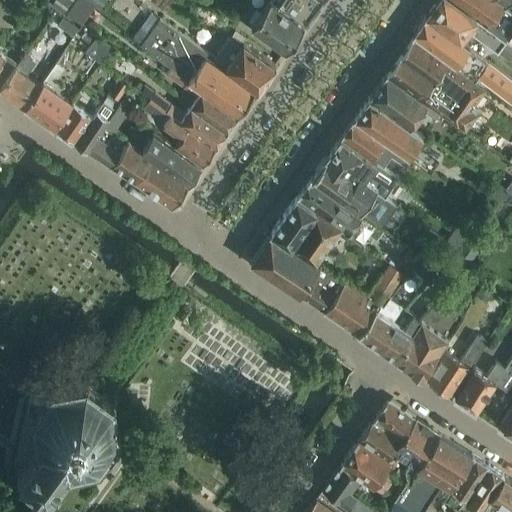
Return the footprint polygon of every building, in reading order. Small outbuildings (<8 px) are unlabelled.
[(66,13),(74,0),(54,0),(52,3),(66,13)] [(86,0),(101,10),(107,0),(86,0)] [(285,49),(304,23),(271,0),(269,0),(251,25),(285,49)] [(277,0),(306,20),(320,0),(277,0)] [(511,39),(508,38),(459,5),(452,0),(438,0),(427,16),(463,40),(471,29),(474,31),(473,33),(500,52),(499,53),(509,60),(511,56),(511,39)] [(491,22),(504,4),(497,0),(458,0),(461,2),(491,22)] [(211,11),(203,22),(217,33),(226,22),(211,11)] [(456,67),(472,46),(463,40),(427,16),(411,37),(456,67)] [(143,24),(132,38),(171,67),(171,66),(190,79),(237,113),(254,89),(238,78),(207,55),(209,53),(160,18),(152,29),(143,24)] [(91,44),(97,36),(88,28),(81,36),(91,44)] [(257,87),(275,63),(246,42),(248,39),(234,29),(214,56),(257,87)] [(411,37),(385,73),(440,113),(451,121),(452,119),(466,129),(478,114),(471,109),(486,89),(473,80),(461,71),(456,67),(411,37)] [(42,84),(26,105),(39,115),(58,89),(61,85),(56,80),(65,67),(63,66),(70,56),(63,51),(45,79),(42,84)] [(19,62),(7,53),(0,63),(0,86),(26,105),(42,84),(37,80),(27,73),(36,61),(25,53),(19,62)] [(473,80),(479,72),(467,63),(461,71),(473,80)] [(226,128),(237,113),(190,79),(171,66),(171,67),(166,73),(196,95),(191,103),(226,128)] [(440,113),(385,73),(368,97),(408,126),(421,108),(436,119),(440,113)] [(54,125),(72,99),(66,95),(58,89),(39,115),(54,125)] [(184,112),(171,103),(155,90),(150,98),(166,109),(215,144),(226,128),(191,103),(184,112)] [(96,136),(105,124),(104,124),(108,118),(114,110),(119,103),(106,95),(96,109),(93,114),(72,99),(54,125),(85,148),(87,149),(96,136)] [(429,169),(437,160),(435,158),(436,156),(418,144),(423,137),(408,126),(368,97),(355,115),(412,157),(413,158),(429,169)] [(201,162),(215,144),(166,109),(150,98),(142,108),(162,121),(180,135),(174,143),(201,162)] [(114,131),(124,117),(114,110),(108,118),(104,124),(105,124),(114,131)] [(355,115),(339,137),(369,159),(375,163),(382,168),(384,166),(392,155),(406,165),(412,157),(355,115)] [(189,182),(201,166),(153,132),(141,149),(152,156),(189,182)] [(87,149),(111,165),(119,152),(96,136),(87,149)] [(339,137),(326,155),(374,190),(384,198),(397,179),(375,163),(369,159),(339,137)] [(134,181),(152,156),(141,149),(128,140),(119,152),(111,165),(134,181)] [(390,216),(367,199),(374,190),(326,155),(311,176),(359,210),(357,212),(361,214),(362,212),(378,224),(374,230),(377,233),(374,238),(376,239),(378,240),(386,230),(382,227),(390,216)] [(172,207),(189,183),(189,182),(152,156),(134,181),(172,207)] [(359,210),(311,176),(296,196),(343,229),(361,243),(368,233),(374,238),(377,233),(374,230),(378,224),(362,212),(361,214),(357,212),(359,210)] [(499,205),(508,194),(500,187),(492,199),(499,205)] [(282,215),(272,230),(320,263),(329,249),(343,229),(296,196),(282,215)] [(269,235),(250,260),(308,299),(325,310),(333,299),(346,280),(327,267),(320,263),(272,230),(269,235)] [(471,230),(458,248),(471,256),(484,239),(471,230)] [(422,276),(430,265),(420,259),(413,269),(422,276)] [(427,281),(446,280),(435,271),(427,281)] [(381,276),(368,295),(380,303),(383,305),(396,286),(381,276)] [(333,299),(325,310),(359,333),(380,303),(368,295),(346,280),(333,299)] [(487,302),(494,292),(483,286),(477,295),(487,302)] [(422,375),(433,359),(465,314),(441,297),(418,319),(424,322),(397,359),(422,375)] [(380,303),(359,333),(380,347),(390,334),(389,333),(394,326),(395,327),(397,324),(396,322),(406,310),(390,298),(387,302),(384,306),(383,305),(380,303)] [(397,359),(424,322),(418,319),(406,310),(396,322),(397,324),(395,327),(394,326),(389,333),(390,334),(380,347),(397,359)] [(451,394),(487,339),(477,333),(460,358),(446,349),(426,378),(451,394)] [(511,354),(506,364),(505,366),(495,359),(485,374),(474,367),(454,396),(476,410),(495,381),(507,389),(511,382),(511,354)] [(111,397),(88,381),(89,376),(83,374),(82,378),(55,384),(53,380),(48,383),(51,387),(34,409),(30,408),(29,413),(33,415),(37,443),(20,467),(15,469),(16,473),(22,472),(45,489),(46,494),(51,493),(50,488),(68,464),(96,460),(99,463),(102,461),(114,469),(133,443),(122,434),(123,430),(118,429),(113,401),(117,399),(114,394),(111,397)] [(401,437),(415,417),(387,398),(374,417),(401,437)] [(511,404),(509,409),(498,425),(511,434),(511,404)] [(389,456),(394,448),(401,437),(374,417),(360,436),(389,456)] [(438,432),(415,417),(401,437),(394,448),(411,459),(405,468),(407,478),(411,480),(421,466),(417,463),(438,432)] [(409,483),(399,498),(419,511),(422,511),(426,507),(439,488),(448,494),(453,487),(447,484),(457,469),(458,470),(470,452),(454,442),(438,432),(417,463),(421,466),(418,470),(411,480),(409,483)] [(385,492),(392,482),(381,475),(393,458),(389,456),(360,436),(340,462),(360,475),(385,492)] [(448,494),(444,499),(450,503),(456,507),(486,462),(470,452),(458,470),(457,469),(447,484),(453,487),(448,494)] [(360,475),(340,462),(322,487),(352,509),(349,511),(383,511),(350,489),(360,475)] [(501,472),(486,462),(456,507),(457,508),(454,511),(455,511),(467,511),(472,504),(477,507),(478,506),(501,472)] [(510,511),(511,509),(511,479),(504,474),(503,473),(501,472),(478,506),(477,507),(484,511),(492,511),(499,502),(503,505),(497,511),(510,511)] [(337,511),(316,496),(304,511),(337,511)] [(396,496),(384,511),(419,511),(399,498),(396,496)]
